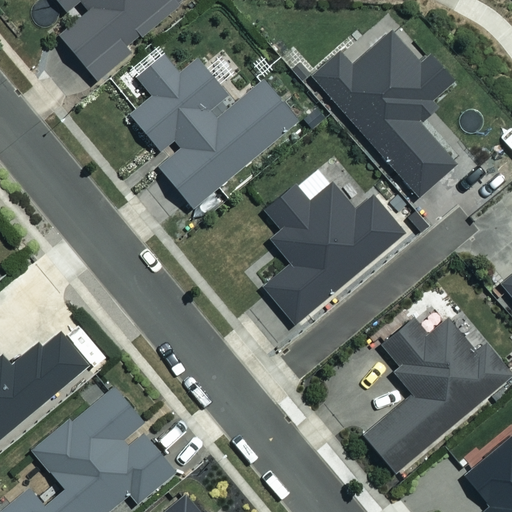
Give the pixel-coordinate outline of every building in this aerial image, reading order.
[(55,0),(67,13),(78,3),(87,13),(59,38),(98,81),(128,55),(125,52),(184,0),(55,0)] [(416,64),(387,32),(348,66),(336,53),(309,77),(414,197),(451,165),(415,124),(432,109),(426,102),(449,82),(425,56),(416,64)] [(153,97),(130,116),(160,151),(172,141),(179,150),(158,168),(192,208),(294,122),(259,82),(217,118),(209,110),(226,96),(196,60),(182,72),(167,54),(138,79),(153,97)] [(306,202),(291,185),(261,211),(276,229),(265,238),(287,265),(260,288),(291,325),(399,232),(369,197),(351,212),(328,184),(306,202)] [(511,272),(497,285),(511,302),(511,272)] [(424,336),(408,317),(377,344),(396,366),(389,372),(408,395),(361,436),(393,473),(507,374),(481,343),(472,351),(443,319),(424,336)] [(0,438),(86,367),(57,332),(38,348),(35,343),(8,365),(0,354),(0,438)] [(134,504),(171,473),(138,434),(128,442),(124,438),(140,424),(111,389),(64,427),(61,423),(29,450),(61,489),(40,506),(26,489),(0,510),(0,511),(105,511),(126,495),(134,504)] [(511,511),(511,434),(461,477),(486,508),(481,511),(511,511)] [(202,511),(187,493),(164,511),(202,511)]
